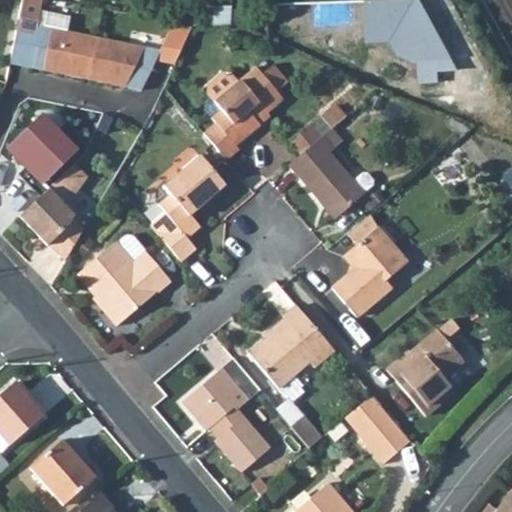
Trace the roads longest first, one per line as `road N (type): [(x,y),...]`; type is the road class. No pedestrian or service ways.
road 1 (residential): [(106,397),(256,274),(268,234)]
road 2 (residential): [(106,397),(206,511)]
road 3 (residential): [(28,305),(106,397)]
